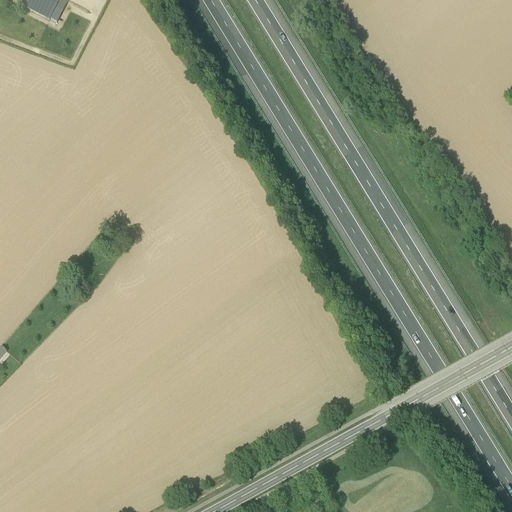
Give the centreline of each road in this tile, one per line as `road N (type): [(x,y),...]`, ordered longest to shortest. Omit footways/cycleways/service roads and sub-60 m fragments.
road 1 (motorway): [(209,0),(511,489)]
road 2 (motorway): [(511,414),(259,0)]
road 3 (tertiary): [(213,511),(511,346)]
